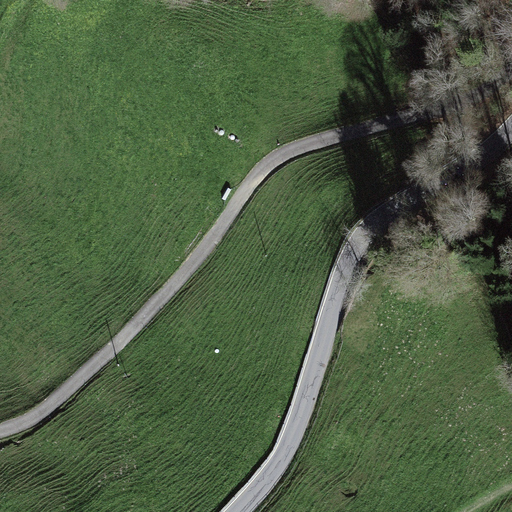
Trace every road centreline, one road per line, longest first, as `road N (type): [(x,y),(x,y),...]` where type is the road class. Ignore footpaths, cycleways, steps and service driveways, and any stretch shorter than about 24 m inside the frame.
road 1 (track): [(511,81),(495,95),(287,148),(247,181),(209,250),(69,394),(1,436)]
road 2 (residential): [(234,511),(263,486),(300,426),(340,285),(372,230),(511,140)]
